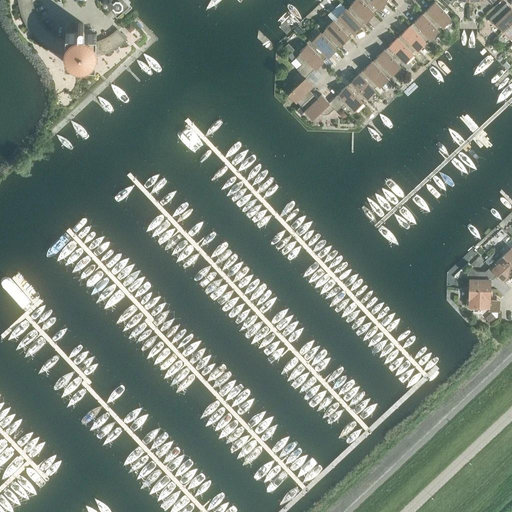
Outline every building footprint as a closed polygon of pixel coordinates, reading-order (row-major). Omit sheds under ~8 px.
[(51,49),(57,52),(62,41),(57,38),(52,35),(48,32),(44,28),(40,23),(37,19),(34,14),(32,8),(31,3),(30,0),(18,0),(19,5),(21,12),(23,18),(26,25),(30,30),(35,36),(40,41),(45,45),(51,49)] [(116,14),(129,3),(126,0),(102,0),(102,1),(102,3),(104,4),(105,4),(107,4),(116,14)] [(352,5),(347,9),(361,24),(366,20),(374,13),(374,12),(361,0),(353,0),(350,3),(352,5)] [(361,0),(374,12),(378,8),(379,8),(386,1),(385,0),(361,0)] [(427,9),(422,13),(437,29),(442,24),(443,25),(450,18),(435,1),(427,8),(427,9)] [(495,22),(502,30),(511,20),(511,9),(511,8),(505,3),(490,17),(489,19),(490,21),(491,23),(493,23),(495,22)] [(339,16),(334,21),(348,36),(353,32),(361,25),(361,24),(347,9),(345,8),(338,15),(339,16)] [(414,21),(410,25),(424,41),(429,36),(430,37),(438,30),(437,29),(422,13),(414,20),(414,21)] [(326,28),(321,33),(335,48),(340,44),(341,44),(348,37),(348,36),(334,21),(333,20),(325,27),(326,28)] [(509,37),(511,40),(511,20),(502,30),(509,37)] [(62,41),(57,52),(62,53),(64,54),(64,63),(79,63),(79,64),(80,64),(80,63),(95,64),(96,54),(98,54),(102,53),(99,42),(96,42),(96,32),(91,32),(91,33),(88,33),(87,33),(84,32),(84,26),(84,24),(82,23),(80,22),(78,24),(77,26),(77,31),(74,33),(74,31),(65,31),(64,41),(62,41)] [(298,25),(294,29),(298,34),(302,29),(298,25)] [(402,33),(397,37),(411,52),(416,48),(417,49),(425,42),(424,41),(410,25),(409,25),(402,32),(402,33)] [(109,37),(99,42),(102,53),(109,51),(115,47),(121,43),(126,39),(118,30),(113,34),(109,37)] [(314,40),(309,45),(323,60),(328,56),(336,49),(335,48),(321,33),(320,32),(312,39),(314,40)] [(389,45),(384,49),(399,64),(403,60),(405,61),(412,54),(411,52),(397,37),(389,44),(389,45)] [(288,43),(285,46),(290,52),(294,49),(288,43)] [(295,57),(301,64),(310,72),(315,68),(323,61),(323,60),(309,45),(307,44),(300,51),(301,52),(295,57)] [(377,57),(372,61),(386,76),(391,72),(392,73),(400,66),(399,64),(384,49),(376,56),(377,57)] [(364,68),(359,73),(373,88),(378,84),(379,85),(387,78),(386,76),(372,61),(371,61),(364,68)] [(301,105),(309,97),(304,92),(313,85),(305,77),(310,72),(301,64),(297,69),(299,71),(294,76),(293,78),(293,82),(294,85),(295,86),(288,93),(296,100),(301,105)] [(351,80),(346,85),(361,100),(365,96),(367,97),(374,90),(373,88),(359,73),(351,80)] [(338,92),(333,97),(341,106),(347,113),(353,107),(354,109),(362,102),(361,100),(346,85),(338,92)] [(301,105),(297,108),(297,110),(300,112),(302,112),(305,110),(312,117),(319,111),(320,113),(322,114),(326,114),(328,113),(334,108),(336,111),(341,106),(333,97),(329,102),(321,94),(314,101),(309,96),(309,97),(301,105)] [(343,108),(339,112),(339,115),(342,118),(344,117),(348,114),(343,108)] [(510,247),(502,254),(511,264),(511,245),(510,247)] [(490,266),(497,274),(504,282),(510,277),(511,274),(511,264),(502,254),(495,261),(490,266)] [(469,278),(469,288),(490,289),(490,279),(492,279),(497,274),(490,266),(485,271),(476,271),(475,269),(472,269),(470,269),(468,271),(467,273),(467,275),(468,277),(469,278)] [(490,289),(469,288),(468,299),(467,300),(466,302),(466,304),(467,306),(469,308),(471,308),(474,308),(475,306),(489,307),(490,289)] [(491,313),(486,318),(490,322),(495,317),(491,313)]
